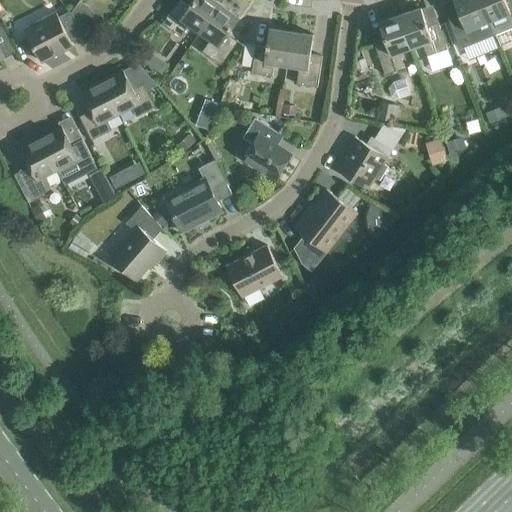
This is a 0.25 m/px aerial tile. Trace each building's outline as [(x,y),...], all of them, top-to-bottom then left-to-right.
[(190,25),(200,33),(221,4),(215,0),(194,0),(189,6),(180,0),(179,0),(163,23),(181,37),(190,25)] [(453,0),(461,17),(450,22),(461,49),(482,40),(494,35),(489,22),(479,0),(453,0)] [(511,0),(479,0),(489,22),(494,35),(506,31),(511,28),(511,0)] [(221,4),(200,33),(211,40),(203,52),(221,65),(238,41),(229,34),(240,18),(221,4)] [(422,8),(401,15),(412,48),(424,44),(428,56),(448,50),(439,23),(428,27),(422,8)] [(72,42),(89,33),(70,11),(59,17),(57,13),(25,30),(42,62),(74,45),(72,42)] [(412,48),(401,15),(380,22),(386,41),(375,45),(385,75),(405,68),(400,52),(412,48)] [(274,64),(287,66),(292,32),(270,28),(267,48),(256,46),(252,74),(273,77),(274,64)] [(292,32),(287,66),(299,68),(297,85),(318,88),(323,56),(311,55),(314,35),(292,32)] [(123,70),(102,81),(119,115),(132,109),(136,117),(156,107),(144,84),(133,89),(123,70)] [(6,74),(0,76),(0,89),(11,83),(6,74)] [(393,98),(415,97),(414,78),(392,79),(393,98)] [(119,115),(102,81),(81,92),(91,111),(80,117),(92,140),(111,130),(107,121),(119,115)] [(200,122),(213,127),(223,101),(210,96),(200,122)] [(378,119),(394,122),(397,105),(382,102),(378,119)] [(507,107),(492,108),(493,120),(508,119),(507,107)] [(485,131),(481,112),(462,116),(465,135),(485,131)] [(244,159),(277,179),(291,155),(273,144),(279,133),(255,118),(243,138),(253,144),(244,159)] [(372,137),(367,145),(355,137),(335,169),(365,188),(373,176),(380,180),(388,167),(384,164),(397,144),(406,130),(384,125),(375,139),(372,137)] [(62,126),(41,137),(58,171),(66,185),(98,169),(83,140),(72,145),(62,126)] [(58,171),(41,137),(19,148),(29,167),(19,173),(33,201),(44,196),(44,194),(52,190),(46,177),(58,171)] [(446,142),(450,157),(467,151),(462,137),(446,142)] [(425,144),(433,166),(448,161),(440,139),(425,144)] [(144,160),(117,172),(124,186),(150,174),(144,160)] [(217,202),(232,194),(215,160),(199,169),(204,179),(165,199),(183,232),(223,212),(217,202)] [(106,167),(93,174),(105,195),(118,187),(106,167)] [(143,199),(156,193),(149,179),(136,186),(143,199)] [(294,227),(306,236),(295,250),(301,262),(312,270),(357,213),(355,211),(358,207),(359,199),(346,189),(339,198),(327,189),(314,206),(312,205),(294,227)] [(152,238),(162,227),(142,206),(126,224),(135,231),(110,259),(136,281),(153,262),(155,264),(166,251),(152,238)] [(93,247),(76,237),(69,249),(85,259),(93,247)] [(259,288),(283,276),(268,245),(227,266),(242,297),(244,296),(250,306),(265,298),(259,288)]
